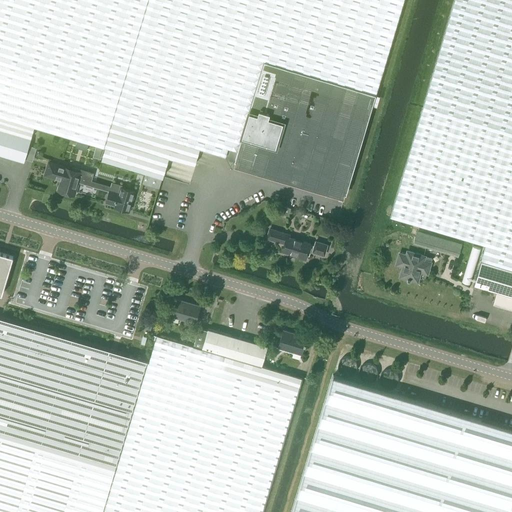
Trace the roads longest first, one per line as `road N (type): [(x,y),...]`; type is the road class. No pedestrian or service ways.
road 1 (unclassified): [(511,377),(0,215)]
road 2 (unknown): [(182,269),(205,198),(225,181),(256,176),(333,198)]
